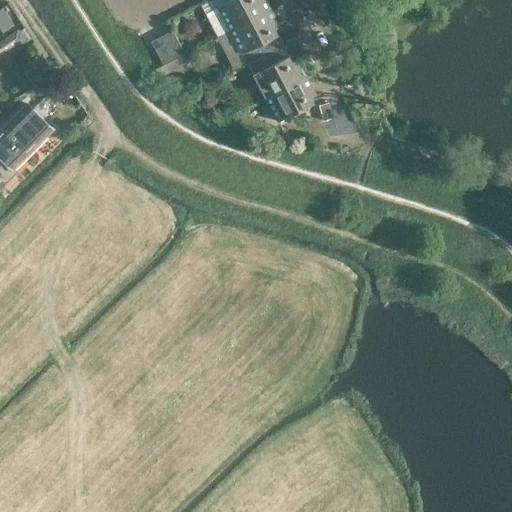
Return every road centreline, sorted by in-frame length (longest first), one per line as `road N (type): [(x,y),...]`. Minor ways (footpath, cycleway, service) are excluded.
road 1 (track): [(511,315),(460,271),(187,184),(114,137)]
road 2 (track): [(98,157),(114,137),(20,0)]
